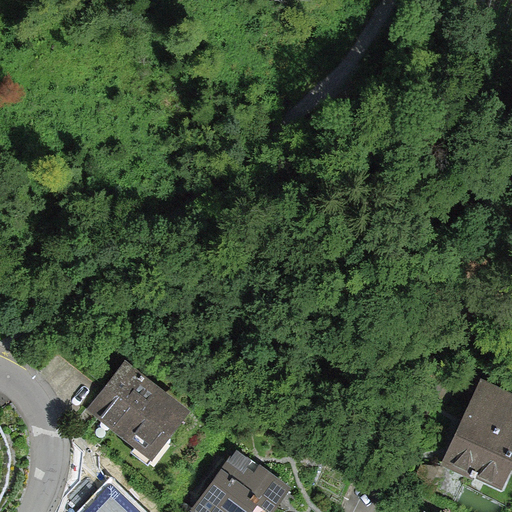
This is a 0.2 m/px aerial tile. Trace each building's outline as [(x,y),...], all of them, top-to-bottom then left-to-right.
[(185,405),(124,356),(82,407),(143,457),(185,405)] [(489,484),(511,435),(511,398),(470,379),(432,458),(489,484)] [(187,510),(190,511),(246,511),(253,502),(267,511),(269,511),(288,485),(234,446),(214,475),(212,473),(187,510)] [(98,511),(150,511),(105,469),(81,495),(99,511),(98,511)] [(437,511),(420,502),(414,511),(437,511)]
